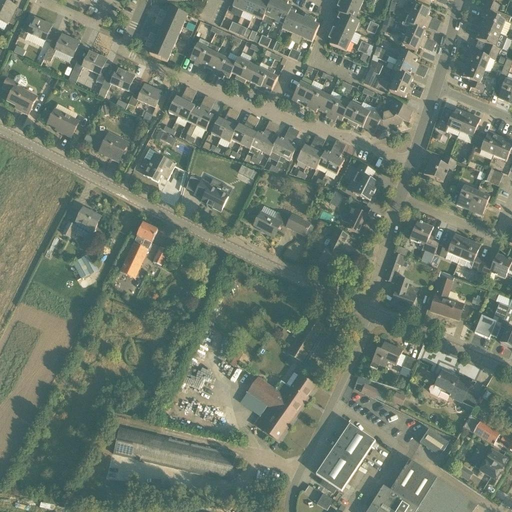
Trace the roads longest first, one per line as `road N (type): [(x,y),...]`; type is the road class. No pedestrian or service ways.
road 1 (tertiary): [(364,312),(0,131)]
road 2 (residential): [(288,511),(372,315)]
road 3 (residential): [(270,112),(131,55),(125,49),(147,0)]
road 4 (tertiary): [(511,374),(372,315)]
road 5 (residential): [(410,162),(270,112)]
road 6 (residential): [(399,200),(496,239),(511,203)]
